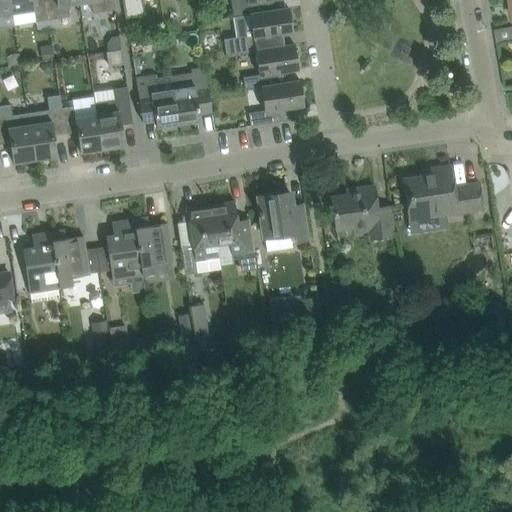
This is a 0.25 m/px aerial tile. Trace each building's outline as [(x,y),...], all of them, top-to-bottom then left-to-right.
[(0,0),(0,15),(12,14),(9,0),(0,0)] [(47,20),(44,0),(9,0),(12,14),(33,11),(35,22),(47,20)] [(79,4),(78,0),(44,0),(47,20),(69,17),(68,5),(79,4)] [(78,0),(79,4),(90,2),(92,14),(114,10),(112,0),(78,0)] [(144,15),(141,0),(123,0),(126,18),(144,15)] [(246,0),(247,3),(231,5),(233,18),(249,15),(265,13),(265,12),(263,0),(266,0),(246,0)] [(236,37),(223,39),(226,56),(233,55),(255,51),(271,49),(283,47),(281,35),(292,33),(290,21),(293,19),(292,14),(289,13),(289,9),(277,10),(265,12),(265,13),(249,15),(233,18),(236,37)] [(245,90),(260,88),(276,85),(274,73),(298,69),(296,57),(298,55),(298,50),(295,49),(294,45),(283,47),(271,49),(255,51),(258,75),(243,78),(245,90)] [(442,64),(442,63),(440,54),(430,56),(432,66),(442,64)] [(192,73),(171,76),(172,88),(178,124),(200,120),(199,114),(210,112),(211,112),(211,111),(209,100),(206,80),(205,71),(205,68),(192,70),(192,73)] [(176,124),(178,124),(172,88),(171,76),(156,78),(156,75),(135,79),(142,123),(155,121),(156,127),(163,126),(164,130),(176,128),(176,124)] [(300,81),(276,85),(260,88),(264,111),(248,113),(250,127),(282,122),(280,109),(304,106),(302,93),(304,92),(303,87),(300,86),(300,81)] [(102,150),(124,146),(121,125),(133,124),(127,87),(113,89),(115,100),(95,103),(97,115),(102,150)] [(49,110),(39,112),(28,113),(35,160),(57,156),(54,136),(65,134),(62,108),(61,108),(59,95),(47,97),(49,110)] [(0,144),(10,143),(13,163),(35,160),(28,113),(12,116),(11,105),(0,106),(0,144)] [(74,106),(62,108),(65,134),(77,132),(80,153),(102,150),(97,115),(75,118),(74,106)] [(483,210),(482,203),(479,183),(454,187),(451,166),(435,169),(436,174),(403,180),(409,221),(483,210)] [(394,236),(392,226),(389,206),(377,208),(374,186),(347,190),(347,194),(331,197),(336,231),(368,226),(370,240),(394,236)] [(290,193),(258,198),(260,211),(258,212),(259,217),(261,216),(264,236),(264,240),(266,251),(292,248),(291,241),(295,241),(297,241),(309,239),(307,230),(306,225),(303,205),(292,207),(290,193)] [(234,202),(211,205),(217,245),(229,243),(231,256),(236,255),(242,273),(257,270),(254,252),(252,239),(249,219),(237,221),(234,202)] [(187,209),(189,223),(192,245),(181,247),(184,267),(185,275),(197,273),(195,261),(219,258),(217,245),(211,205),(187,209)] [(148,217),(134,219),(143,276),(155,274),(154,266),(172,263),(169,243),(166,224),(149,226),(148,217)] [(105,237),(108,257),(112,281),(143,276),(134,219),(114,223),(116,235),(105,237)] [(51,232),(60,289),(72,287),(71,278),(89,276),(86,256),(83,236),(66,239),(64,230),(51,232)] [(51,232),(31,235),(33,248),(22,250),(25,269),(29,293),(60,289),(51,232)] [(0,300),(12,299),(12,293),(9,273),(0,274),(0,300)] [(300,295),(270,300),(273,320),(303,316),(303,319),(320,317),(317,297),(300,299),(300,295)] [(202,304),(190,306),(191,313),(194,337),(195,341),(208,339),(207,335),(202,304)] [(191,313),(178,315),(181,339),(183,350),(196,348),(195,341),(194,337),(191,313)] [(92,322),(96,352),(96,355),(111,353),(110,350),(106,320),(92,322)] [(281,323),(265,325),(266,326),(268,341),(283,338),(281,323)] [(108,328),(112,349),(112,352),(129,349),(129,347),(125,325),(108,328)] [(27,363),(11,365),(17,398),(32,396),(27,363)]
